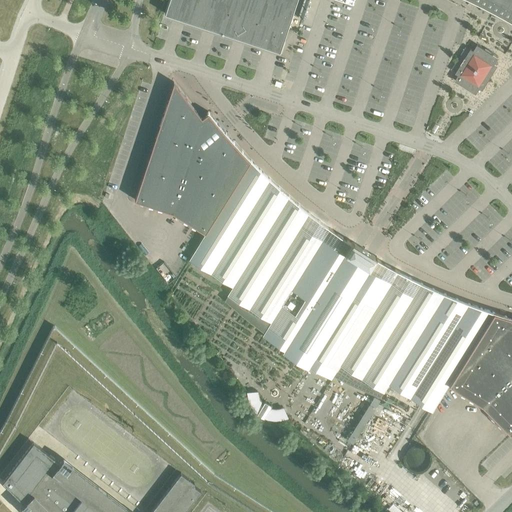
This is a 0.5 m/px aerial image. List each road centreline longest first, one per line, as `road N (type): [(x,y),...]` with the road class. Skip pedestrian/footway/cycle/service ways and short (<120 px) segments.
road 1 (residential): [(213,76),(210,86),(264,152),(350,222),(385,132)]
road 2 (unclassified): [(0,299),(127,48)]
road 3 (unclassified): [(87,33),(0,264)]
road 4 (residential): [(472,168),(397,248),(405,260),(511,300)]
road 5 (residential): [(385,132),(213,76)]
road 6 (residential): [(87,33),(29,13),(0,97)]
